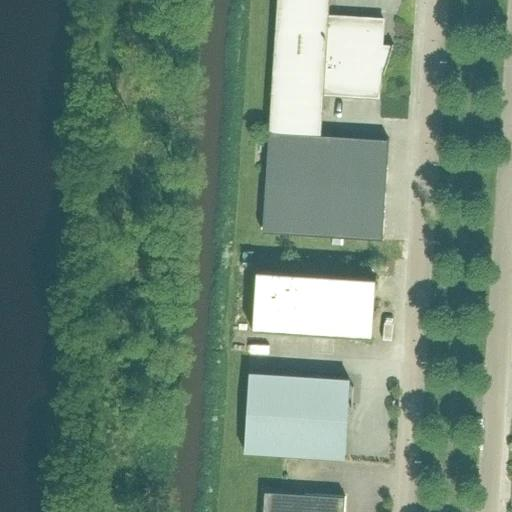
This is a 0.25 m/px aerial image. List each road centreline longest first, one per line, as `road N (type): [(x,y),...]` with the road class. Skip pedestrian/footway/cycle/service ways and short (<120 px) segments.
road 1 (unclassified): [(434,0),(404,511)]
road 2 (unclassified): [(489,511),(510,162)]
